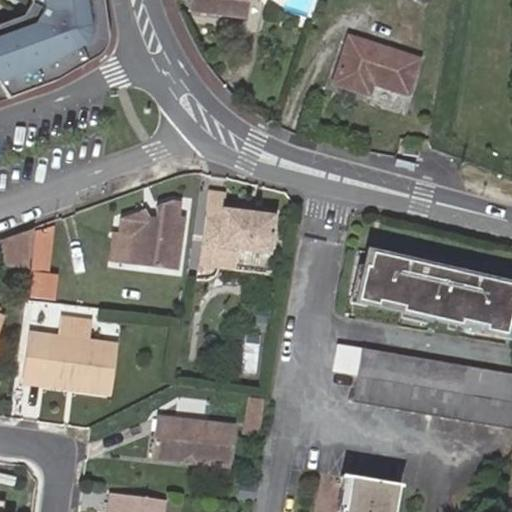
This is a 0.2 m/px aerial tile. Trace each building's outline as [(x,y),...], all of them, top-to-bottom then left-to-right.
[(25,0),(26,8),(19,20),(0,26),(0,96),(3,100),(60,79),(89,63),(100,53),(105,33),(99,0),(25,0)] [(186,0),(185,12),(242,20),(245,0),(186,0)] [(416,59),(345,36),(330,81),(363,93),(368,81),(403,93),(416,59)] [(414,154),(416,143),(416,137),(398,135),(396,151),(414,154)] [(127,266),(177,274),(180,254),(175,253),(177,240),(182,241),(184,228),(185,218),(179,218),(181,204),(173,202),(154,208),(152,219),(145,218),(143,212),(118,218),(116,232),(132,234),(127,266)] [(277,214),(224,206),(223,216),(208,214),(204,244),(271,253),(277,214)] [(34,233),(12,230),(8,264),(30,266),(34,233)] [(470,263),(422,252),(419,266),(443,272),(466,278),(470,263)] [(366,269),(358,302),(378,307),(379,303),(403,309),(402,313),(460,327),(461,323),(485,328),(484,332),(504,337),(511,306),(511,303),(509,303),(511,290),(511,288),(466,278),(443,272),(419,266),(373,255),(369,270),(366,269)] [(114,347),(29,335),(23,379),(72,385),(72,392),(108,397),(114,347)] [(511,377),(365,351),(356,407),(511,433),(511,377)] [(247,412),(245,435),(260,436),(262,413),(247,412)] [(233,427),(155,418),(151,462),(229,471),(233,427)] [(394,511),(400,487),(346,477),(339,511),(394,511)] [(167,511),(168,503),(115,497),(113,511),(167,511)] [(0,511),(6,511),(8,501),(0,500),(0,511)]
